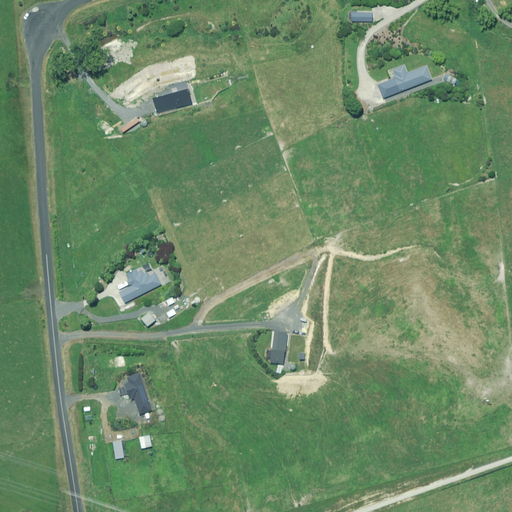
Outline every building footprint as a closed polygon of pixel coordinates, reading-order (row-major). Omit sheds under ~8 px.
[(373,22),(373,13),(351,13),(351,21),(373,22)] [(388,84),(392,96),(432,82),(427,67),(408,74),(405,67),(393,71),(396,81),(388,84)] [(126,291),(132,303),(168,287),(161,271),(150,276),(148,270),(135,276),(139,284),(126,291)] [(166,301),(170,307),(176,303),(173,297),(166,301)] [(157,321),(151,313),(143,319),(149,327),(157,321)] [(103,369),(95,370),(96,378),(104,378),(103,369)] [(153,411),(141,373),(128,377),(130,383),(126,385),(131,400),(135,399),(140,415),(153,411)] [(153,447),(151,436),(140,438),(143,449),(153,447)]
